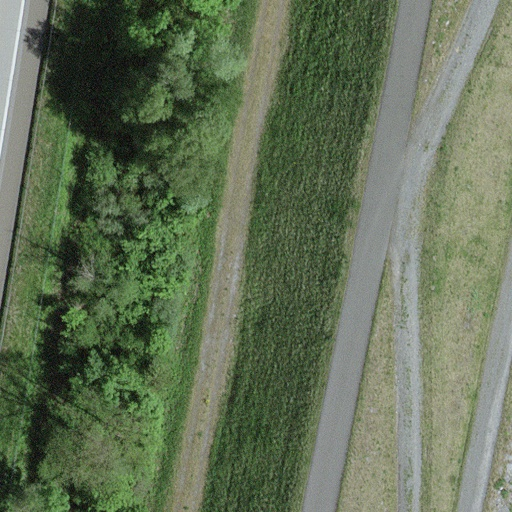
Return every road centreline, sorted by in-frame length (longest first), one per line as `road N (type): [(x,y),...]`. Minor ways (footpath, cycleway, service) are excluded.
road 1 (track): [(409,511),(405,256),(385,163),(443,101),(484,0)]
road 2 (track): [(412,0),(314,511)]
road 3 (track): [(184,511),(272,0)]
road 4 (track): [(466,511),(511,299)]
